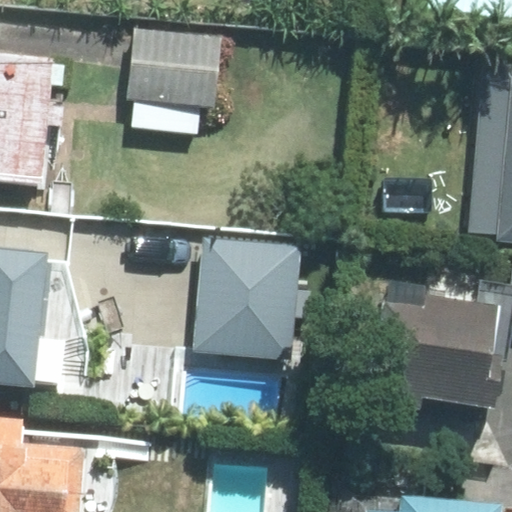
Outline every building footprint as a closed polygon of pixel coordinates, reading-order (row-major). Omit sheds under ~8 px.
[(212,33),(128,26),(122,97),(206,104),(212,33)] [(43,53),(0,48),(0,178),(31,180),(43,53)] [(511,53),(480,51),(464,232),(511,236),(511,53)] [(293,243),(196,237),(188,350),(285,356),(293,243)] [(0,381),(26,383),(35,248),(0,245),(0,381)] [(511,260),(506,260),(500,338),(511,338),(511,260)] [(484,314),(374,306),(368,385),(478,394),(484,314)] [(9,411),(0,410),(0,511),(66,511),(71,445),(7,440),(9,411)] [(359,507),(358,511),(489,511),(491,494),(388,488),(387,508),(359,507)]
